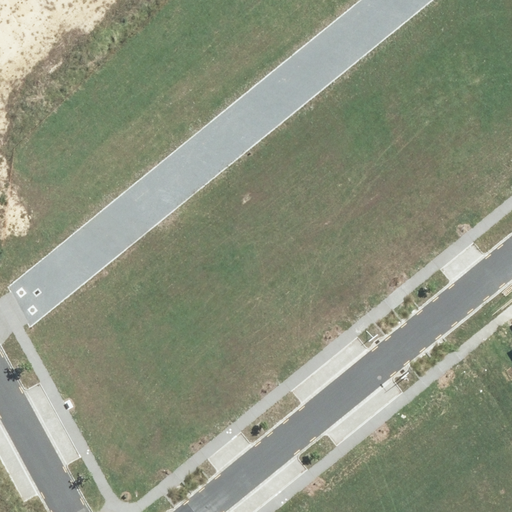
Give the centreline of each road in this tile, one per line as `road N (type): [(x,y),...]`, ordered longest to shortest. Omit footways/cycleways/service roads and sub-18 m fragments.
road 1 (residential): [(0,312),(400,0)]
road 2 (residential): [(511,239),(170,511)]
road 3 (residential): [(68,511),(0,382)]
